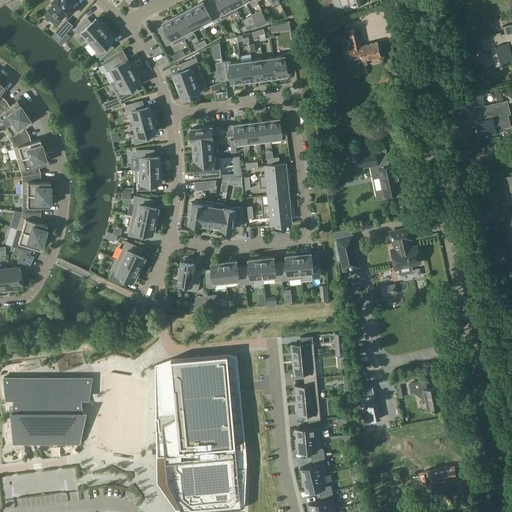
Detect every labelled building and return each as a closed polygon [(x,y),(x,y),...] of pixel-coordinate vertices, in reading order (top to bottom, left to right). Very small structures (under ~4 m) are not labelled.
[(54,2),(49,8),(60,18),(65,13),(68,15),(74,9),(71,7),(76,1),(75,0),(53,0),(53,1),(54,2)] [(218,0),(219,1),(213,4),(220,20),(237,11),(231,0),(218,0)] [(243,0),(231,0),(237,11),(235,6),(245,1),(243,0)] [(203,1),(193,7),(201,24),(211,19),(212,21),(219,18),(220,20),(213,4),(206,8),(203,1)] [(193,7),(183,12),(192,29),(201,24),(193,7)] [(262,10),(252,16),(253,18),(255,22),(257,27),(258,27),(268,22),(262,10)] [(183,12),(173,17),(182,34),(192,29),(183,12)] [(166,28),(159,32),(166,45),(174,41),(175,43),(184,39),(182,34),(173,17),(163,22),(166,28)] [(88,43),(106,26),(106,27),(101,22),(100,23),(96,18),(88,25),(84,20),(73,29),(78,35),(80,33),(88,43)] [(286,18),(266,23),(267,31),(288,26),(286,18)] [(66,19),(55,31),(62,37),(72,25),(66,19)] [(338,23),(323,26),(325,34),(340,30),(338,23)] [(500,32),(480,37),(483,50),(490,48),(495,66),(511,61),(511,56),(508,41),(511,40),(511,23),(503,26),(505,33),(501,34),(500,32)] [(106,26),(88,43),(96,52),(95,53),(100,59),(110,49),(106,44),(113,38),(109,33),(110,32),(106,27),(107,27),(106,26)] [(348,46),(342,48),(345,59),(361,55),(363,60),(362,60),(364,65),(367,65),(366,59),(372,58),(373,61),(379,60),(378,56),(380,56),(377,42),(361,45),(360,43),(361,43),(357,28),(348,30),(351,38),(347,39),(348,46)] [(273,57),(276,76),(287,75),(286,68),(293,67),(291,53),(283,54),(284,56),(273,57)] [(110,83),(136,69),(135,69),(132,64),(131,65),(128,59),(119,63),(116,57),(103,64),(107,71),(109,70),(115,80),(110,83)] [(265,78),(276,76),(273,57),(262,59),(265,78)] [(177,85),(202,76),(196,58),(180,64),(182,70),(173,74),(177,85)] [(254,79),(265,78),(262,59),(251,60),(254,79)] [(243,81),(254,79),(251,60),(240,62),(243,81)] [(243,81),(240,62),(230,63),(229,61),(223,62),(225,76),(231,75),(232,82),(243,81)] [(218,77),(225,76),(223,62),(215,63),(218,77)] [(136,69),(110,83),(120,101),(135,93),(132,87),(140,82),(137,76),(139,75),(136,70),(136,69)] [(202,76),(177,85),(182,97),(188,95),(188,97),(203,92),(202,89),(207,87),(202,76)] [(104,84),(96,90),(100,96),(108,90),(104,84)] [(477,95),(451,101),(454,112),(457,111),(460,122),(475,118),(476,121),(475,122),(476,125),(477,128),(479,137),(496,133),(494,125),(500,123),(502,128),(511,126),(508,114),(511,113),(507,99),(480,106),(478,102),(477,95)] [(453,99),(452,96),(440,99),(444,114),(448,113),(445,102),(453,99)] [(0,103),(0,125),(1,127),(24,111),(17,101),(10,106),(5,99),(0,103)] [(132,124),(155,118),(155,117),(155,118),(153,112),(151,112),(150,106),(140,108),(138,102),(125,105),(127,113),(129,112),(132,124)] [(24,111),(1,127),(11,142),(28,133),(24,126),(31,121),(24,111)] [(155,118),(132,124),(135,136),(133,137),(135,144),(149,140),(147,134),(156,131),(155,125),(156,124),(155,118),(156,118),(155,118)] [(268,120),(270,139),(282,137),(279,118),(268,120)] [(259,140),(270,139),(268,120),(257,121),(259,140)] [(249,142),(259,140),(257,121),(246,123),(249,142)] [(237,143),(249,142),(246,123),(235,124),(237,143)] [(191,140),(212,138),(211,127),(190,129),(191,140)] [(28,133),(11,142),(16,158),(43,150),(39,138),(31,141),(28,133)] [(193,150),(212,148),(211,138),(213,138),(212,138),(191,140),(192,140),(193,150)] [(358,142),(349,144),(351,155),(361,153),(364,167),(370,165),(372,175),(379,173),(384,195),(392,193),(392,192),(396,191),(400,190),(395,164),(389,165),(386,153),(376,156),(373,142),(359,145),(358,142)] [(193,161),(218,158),(213,158),(212,148),(193,150),(194,160),(193,160),(193,161)] [(129,149),(120,150),(121,157),(130,156),(129,149)] [(43,150),(16,158),(21,176),(40,173),(40,172),(36,173),(35,168),(38,166),(38,165),(47,162),(43,150)] [(138,170),(163,169),(162,169),(162,163),(160,163),(160,156),(150,156),(150,150),(136,150),(136,158),(138,157),(138,170)] [(218,158),(193,161),(194,172),(204,171),(204,178),(220,176),(218,158)] [(5,162),(10,177),(16,175),(11,160),(5,162)] [(260,182),(289,179),(288,170),(286,170),(285,164),(265,166),(266,175),(259,175),(260,182)] [(329,178),(339,176),(337,168),(328,170),(329,178)] [(138,170),(139,182),(137,182),(137,190),(151,190),(151,183),(161,182),(160,176),(162,176),(162,170),(163,170),(163,169),(138,170)] [(21,176),(21,194),(49,193),(49,181),(40,181),(40,179),(37,179),(36,174),(40,173),(21,176)] [(511,174),(503,177),(507,176),(511,194),(511,174)] [(268,196),(288,193),(288,188),(290,188),(289,179),(260,182),(260,188),(267,187),(268,196)] [(205,181),(204,189),(214,188),(215,180),(205,181)] [(204,189),(205,181),(195,182),(196,190),(204,189)] [(49,193),(21,194),(21,211),(36,213),(37,208),(40,208),(40,206),(49,206),(49,193)] [(263,211),(292,208),(291,199),(289,199),(288,193),(268,196),(269,204),(262,205),(263,211)] [(249,196),(249,205),(258,204),(258,195),(249,196)] [(132,216),(158,221),(157,221),(159,215),(157,214),(158,208),(149,206),(150,199),(134,196),(133,203),(135,204),(132,216)] [(201,224),(211,226),(214,203),(204,201),(203,204),(200,225),(201,224)] [(189,223),(200,225),(203,204),(192,202),(192,203),(190,203),(188,211),(191,211),(189,223)] [(221,228),(225,204),(214,203),(211,226),(221,227),(221,228)] [(225,204),(221,228),(232,230),(233,224),(237,224),(237,221),(240,222),(242,208),(235,207),(235,209),(224,207),(225,204)] [(292,208),(263,211),(263,217),(270,217),(271,225),(291,223),(291,217),(293,217),(292,208)] [(21,211),(16,228),(43,237),(47,225),(38,222),(38,220),(35,219),(36,214),(40,214),(36,213),(21,211)] [(158,222),(158,221),(132,216),(128,235),(142,238),(143,232),(153,234),(154,227),(156,227),(157,221),(158,222)] [(10,226),(4,244),(11,246),(21,250),(25,251),(27,247),(30,248),(30,246),(39,249),(43,237),(16,228),(10,226)] [(409,226),(390,230),(393,242),(394,242),(395,247),(391,248),(394,260),(396,271),(399,270),(400,274),(413,272),(411,263),(420,261),(419,256),(420,255),(419,249),(418,248),(417,244),(409,246),(408,239),(412,238),(409,226)] [(343,268),(359,265),(352,234),(336,237),(343,268)] [(117,259),(141,271),(142,270),(141,270),(143,264),(142,264),(145,258),(136,254),(139,247),(126,241),(117,259)] [(18,266),(7,267),(9,288),(14,287),(17,289),(18,287),(21,287),(20,283),(30,264),(34,256),(25,251),(21,250),(17,257),(18,266)] [(310,250),(298,251),(298,254),(301,278),(301,276),(312,275),(312,277),(320,276),(318,262),(312,263),(311,253),(310,250)] [(287,265),(281,266),(282,280),(301,278),(298,254),(286,256),(287,265)] [(261,258),(263,280),(275,279),(275,281),(282,280),(281,266),(274,266),(273,257),(261,258)] [(250,269),(243,270),(245,284),(252,283),(251,281),(263,280),(261,258),(249,259),(250,269)] [(141,271),(117,259),(117,260),(119,261),(114,271),(112,271),(109,277),(122,283),(125,277),(134,281),(136,275),(138,276),(141,271)] [(180,268),(179,267),(177,276),(179,276),(178,283),(191,285),(190,290),(197,291),(200,274),(193,273),(195,263),(193,262),(193,260),(184,259),(184,261),(181,261),(180,268)] [(212,273),(206,273),(207,288),(214,287),(214,285),(226,283),(224,261),(223,261),(223,262),(211,263),(212,273)] [(224,261),(226,283),(238,282),(238,284),(245,284),(243,270),(237,270),(236,261),(224,262),(224,261)] [(7,267),(0,267),(0,288),(9,288),(7,267)] [(397,293),(395,284),(381,288),(383,296),(397,293)] [(343,333),(335,333),(336,341),(344,341),(343,333)] [(301,344),(291,345),(292,359),(315,357),(313,343),(313,336),(300,337),(301,344)] [(172,362),(155,365),(157,458),(181,509),(204,510),(244,506),(247,461),(241,395),(240,383),(237,355),(227,354),(172,362)] [(315,357),(292,359),(293,373),(304,372),(304,379),(317,378),(315,357)] [(36,377),(4,377),(6,398),(13,398),(13,441),(27,441),(27,439),(31,439),(31,441),(44,441),(44,439),(48,439),(48,441),(79,441),(79,398),(86,398),(90,377),(39,377),(39,378),(36,378),(36,377)] [(305,385),(295,386),(296,400),(318,398),(317,378),(304,379),(305,385)] [(396,381),(399,395),(404,394),(402,384),(406,383),(406,379),(396,381)] [(424,380),(409,383),(411,392),(414,391),(426,400),(428,409),(430,409),(435,412),(439,407),(445,406),(441,385),(426,388),(424,380)] [(364,397),(360,398),(365,422),(379,419),(374,395),(364,397)] [(318,398),(296,400),(297,415),(307,414),(308,420),(320,419),(318,398)] [(309,426),(295,428),(297,439),(321,437),(320,426),(321,425),(320,419),(308,420),(309,426)] [(321,437),(297,439),(298,451),(311,450),(311,457),(324,455),(323,449),(322,449),(321,437)] [(313,464),(300,467),(303,479),(323,474),(323,475),(327,474),(325,462),(324,455),(311,457),(313,464)] [(425,471),(427,483),(434,481),(434,482),(457,477),(456,471),(458,471),(457,466),(454,466),(454,465),(431,470),(425,471)] [(323,474),(303,479),(306,490),(319,487),(320,494),(332,491),(331,484),(325,486),(323,475),(323,474)] [(321,500),(309,503),(310,511),(321,511),(336,509),(333,497),(334,497),(332,491),(320,494),(321,500)]
